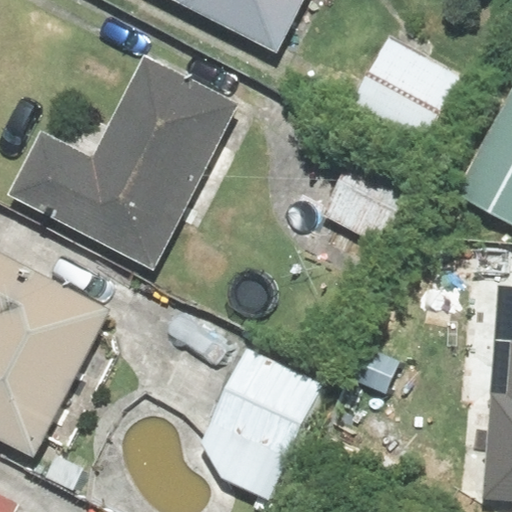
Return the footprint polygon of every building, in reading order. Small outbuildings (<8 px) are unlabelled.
[(168,0),(283,60),(314,0),(168,0)] [(396,40),(358,106),(435,149),(473,83),(396,40)] [(161,278),(245,116),(148,66),(97,163),(54,140),(20,204),(161,278)] [(511,102),(462,199),(511,224),(511,102)] [(349,171),(324,220),(392,254),(417,205),(349,171)] [(0,445),(41,467),(121,311),(0,248),(0,445)] [(511,256),(428,251),(381,336),(456,377),(403,474),(471,511),(490,511),(511,472),(511,256)] [(275,509),(329,389),(251,354),(197,474),(275,509)] [(397,478),(438,397),(380,367),(339,448),(397,478)]
